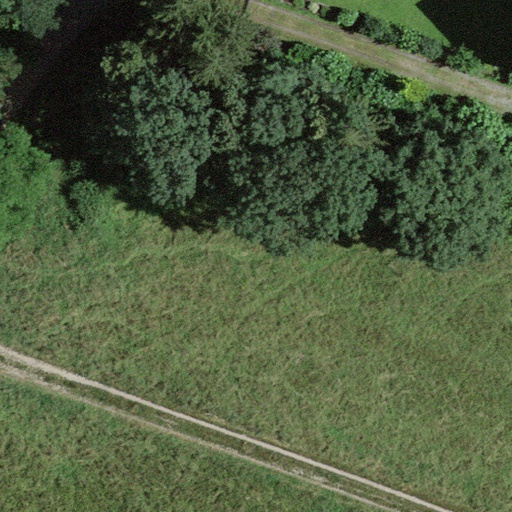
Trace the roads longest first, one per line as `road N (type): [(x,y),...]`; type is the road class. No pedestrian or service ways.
road 1 (track): [(466,511),(0,352)]
road 2 (track): [(0,118),(74,0)]
